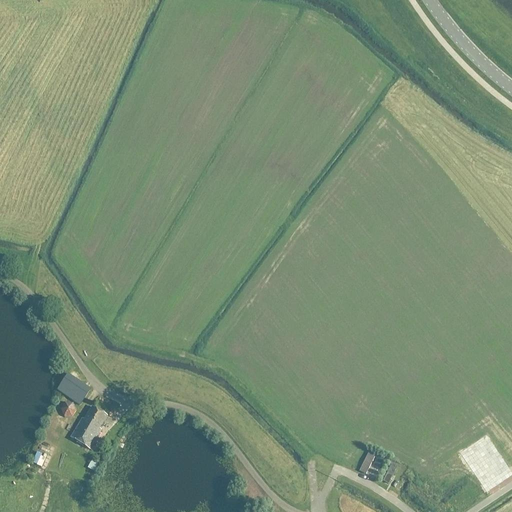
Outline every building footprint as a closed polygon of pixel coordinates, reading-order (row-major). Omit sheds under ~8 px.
[(89,390),(72,376),(71,375),(66,371),(56,383),(61,388),(58,391),(69,401),(71,398),(79,404),(89,390)] [(64,416),(73,416),(77,410),(74,402),(65,401),(61,408),(64,416)] [(101,430),(99,429),(106,416),(92,407),(84,420),(82,418),(70,438),(89,449),(101,430)] [(366,474),(374,457),(367,453),(359,471),(366,474)] [(380,467),(384,459),(378,456),(374,464),(380,467)] [(88,468),(93,471),(97,462),(92,459),(88,468)]
